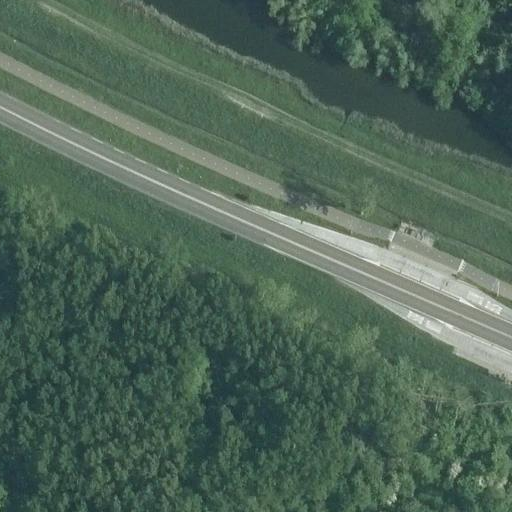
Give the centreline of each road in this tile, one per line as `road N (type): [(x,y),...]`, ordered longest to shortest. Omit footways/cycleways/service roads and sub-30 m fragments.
road 1 (primary): [(511,339),(0,107)]
road 2 (track): [(511,221),(243,108),(40,0)]
